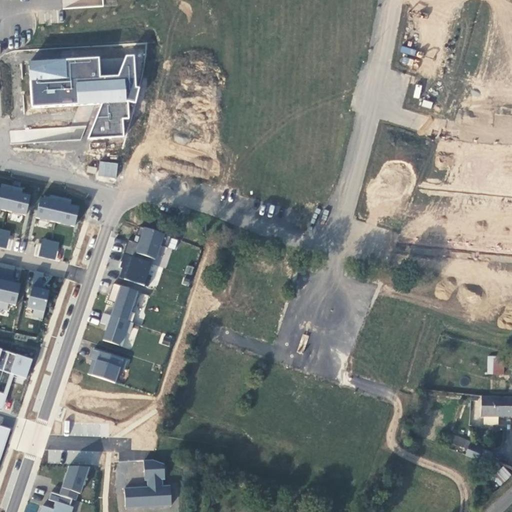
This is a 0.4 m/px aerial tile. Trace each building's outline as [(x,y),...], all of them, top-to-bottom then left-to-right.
[(88,139),(124,136),(123,119),(129,119),(128,101),(135,103),(139,88),(135,87),(133,59),(30,66),(33,108),(102,104),(88,139)] [(117,177),(118,162),(99,161),(98,176),(117,177)] [(0,209),(7,212),(13,186),(1,183),(0,189),(0,188),(0,209)] [(23,188),(13,186),(7,212),(27,216),(31,195),(22,193),(23,188)] [(36,218),(55,223),(61,197),(50,194),(49,200),(40,198),(36,218)] [(72,199),(61,197),(55,223),(75,228),(80,207),(71,204),(72,199)] [(168,248),(171,236),(140,226),(137,235),(140,236),(138,243),(128,240),(124,253),(140,259),(142,255),(157,260),(161,246),(168,248)] [(11,231),(2,229),(0,239),(0,247),(6,249),(11,231)] [(47,258),(51,240),(42,238),(39,256),(47,258)] [(59,242),(51,240),(47,258),(55,260),(59,242)] [(152,263),(124,253),(121,262),(122,262),(120,267),(123,268),(119,278),(148,288),(152,276),(148,275),(152,263)] [(16,266),(6,264),(0,294),(0,309),(8,311),(9,304),(17,306),(22,283),(13,282),(16,266)] [(33,316),(44,319),(50,290),(41,288),(44,273),(35,271),(27,307),(34,309),(33,316)] [(115,302),(111,315),(132,322),(135,312),(132,311),(133,306),(135,307),(140,291),(114,283),(108,300),(115,302)] [(130,334),(134,323),(103,313),(100,324),(106,326),(102,341),(123,348),(127,333),(130,334)] [(91,359),(87,375),(116,384),(121,367),(128,369),(131,359),(91,346),(88,358),(91,359)] [(0,370),(3,371),(9,351),(0,348),(0,370)] [(27,379),(33,359),(9,351),(3,371),(27,379)] [(488,357),(488,374),(503,374),(504,357),(488,357)] [(482,416),(511,416),(511,397),(487,396),(482,396),(482,416)] [(480,461),(488,467),(491,458),(493,454),(470,444),(471,442),(452,435),(449,441),(468,449),(466,455),(480,461)] [(152,459),(143,460),(144,481),(147,481),(147,486),(123,488),(126,510),(173,505),(170,485),(163,486),(163,480),(166,480),(165,464),(152,459)] [(81,495),(90,466),(68,465),(59,494),(73,498),(77,500),(79,494),(81,495)] [(503,468),(492,477),(500,485),(510,476),(503,468)] [(72,511),(74,507),(71,506),(73,498),(59,494),(51,492),(48,500),(55,502),(53,509),(41,505),(38,511),(72,511)]
